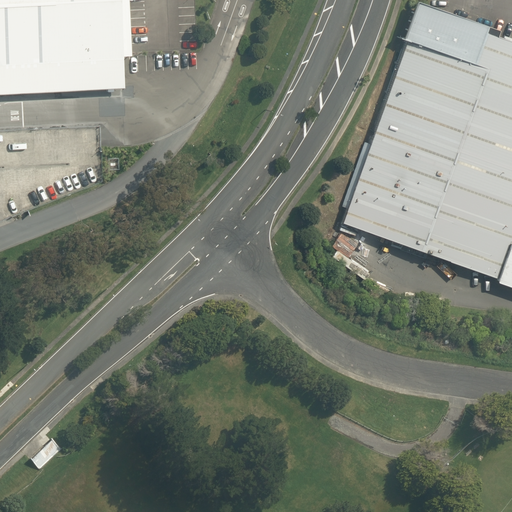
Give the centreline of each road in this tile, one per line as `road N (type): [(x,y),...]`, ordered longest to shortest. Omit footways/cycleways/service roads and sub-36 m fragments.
road 1 (residential): [(229,246),(352,355),(396,371),(511,389)]
road 2 (unclassified): [(229,246),(0,457)]
road 3 (unclassified): [(0,426),(210,223)]
road 4 (unclassified): [(376,0),(328,107),(229,246)]
road 5 (unclassified): [(210,223),(280,135),(343,0)]
